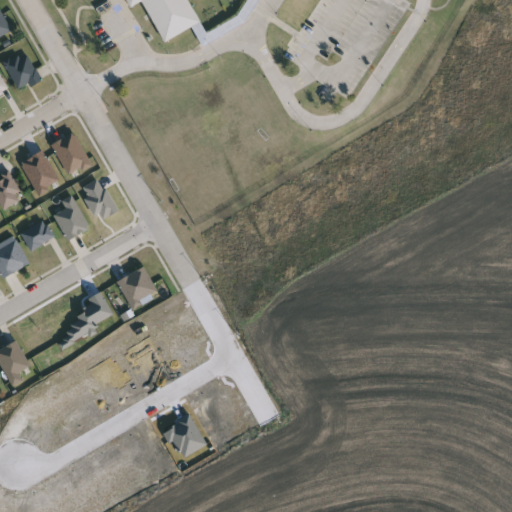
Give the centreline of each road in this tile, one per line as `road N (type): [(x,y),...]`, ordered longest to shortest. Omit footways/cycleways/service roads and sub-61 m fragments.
road 1 (residential): [(193,280),(27,0)]
road 2 (residential): [(237,356),(63,459),(18,464)]
road 3 (residential): [(0,316),(157,225)]
road 4 (residential): [(193,280),(271,413)]
